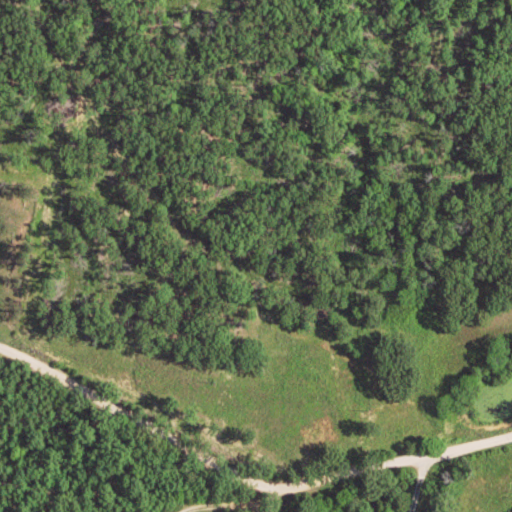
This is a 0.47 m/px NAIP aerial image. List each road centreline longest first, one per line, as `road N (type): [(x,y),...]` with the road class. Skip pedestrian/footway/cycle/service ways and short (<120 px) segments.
road 1 (residential): [(511,434),(329,477),(83,398),(0,351)]
road 2 (residential): [(160,511),(329,477)]
